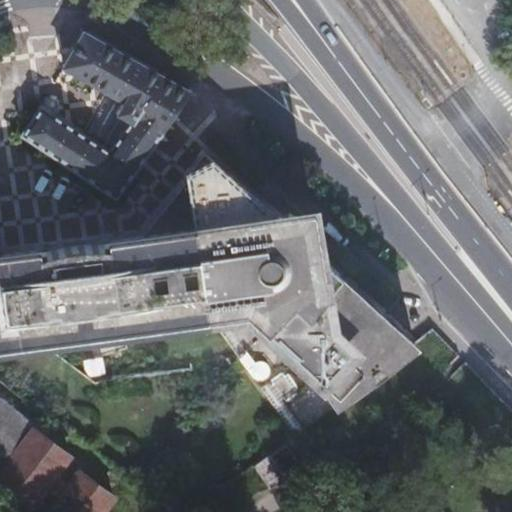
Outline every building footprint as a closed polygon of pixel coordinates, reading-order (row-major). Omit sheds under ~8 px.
[(170,119),(189,92),(87,32),(68,64),(66,67),(122,97),(115,109),(132,121),(112,149),(41,102),(21,135),(113,199),(170,119)] [(387,364),(413,345),(329,268),(315,256),(272,214),(207,154),(200,148),(132,235),(18,252),(0,239),(0,342),(242,307),(317,376),(315,378),(334,403),(387,364)] [(308,209),(272,214),(315,256),(308,209)] [(233,363),(308,424),(330,398),(254,337),(233,363)] [(102,356),(83,359),(86,376),(104,373),(102,356)] [(39,423),(0,393),(0,481),(40,511),(49,511),(50,511),(51,511),(101,511),(114,496),(81,470),(85,465),(35,427),(39,423)] [(285,439),(292,450),(307,439),(299,429),(285,439)] [(285,439),(253,462),(271,486),(308,469),(292,450),(285,439)]
